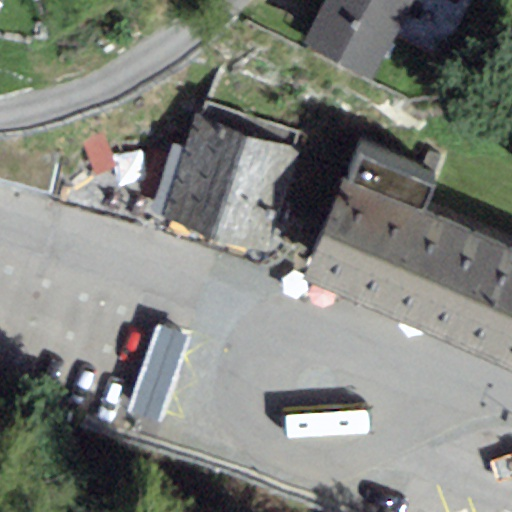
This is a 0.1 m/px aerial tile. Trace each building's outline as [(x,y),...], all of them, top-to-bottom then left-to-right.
[(372,81),(410,0),(322,0),(301,47),(372,81)] [(265,255),(298,153),(191,119),(158,220),(265,255)] [(0,175),(50,190),(60,155),(0,138),(0,175)] [(430,189),(361,158),(348,186),(340,183),(297,276),(511,373),(511,251),(420,211),(430,189)] [(188,336),(156,325),(127,408),(159,418),(188,336)]
